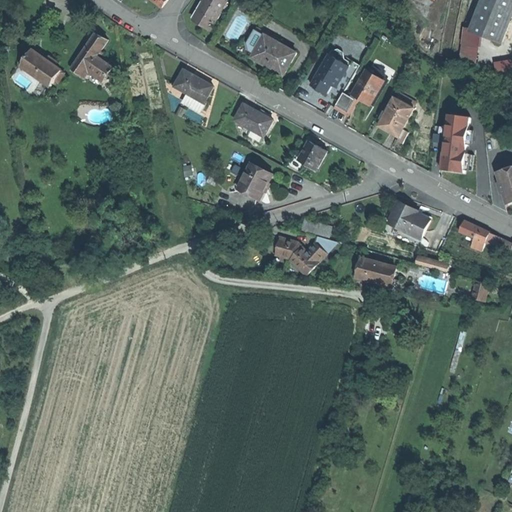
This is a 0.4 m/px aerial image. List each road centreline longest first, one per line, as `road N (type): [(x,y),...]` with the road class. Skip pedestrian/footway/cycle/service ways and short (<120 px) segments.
road 1 (residential): [(159,35),(390,163)]
road 2 (unclassified): [(274,216),(40,303)]
road 3 (unclassified): [(0,506),(47,326),(40,303)]
road 4 (unknown): [(185,244),(217,277),(360,294)]
road 5 (residential): [(390,163),(511,226)]
road 6 (residential): [(390,163),(369,187),(274,216)]
